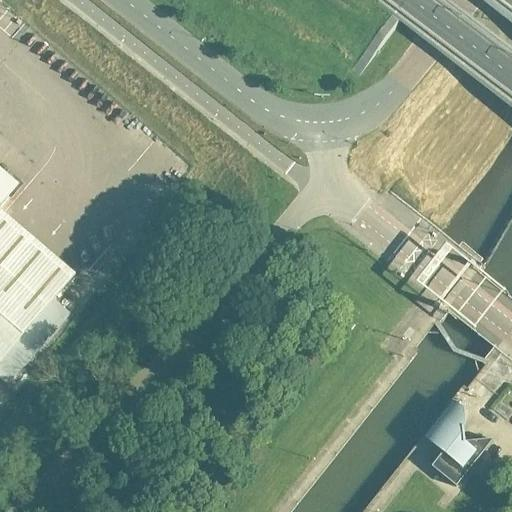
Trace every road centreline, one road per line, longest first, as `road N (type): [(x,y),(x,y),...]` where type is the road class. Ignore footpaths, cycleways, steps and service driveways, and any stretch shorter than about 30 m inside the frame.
road 1 (unclassified): [(328,178),(20,511)]
road 2 (tertiary): [(328,131),(269,115),(124,0)]
road 3 (tertiary): [(511,327),(328,178)]
road 4 (tertiary): [(328,131),(373,110),(460,0)]
road 5 (primary): [(411,0),(511,76)]
